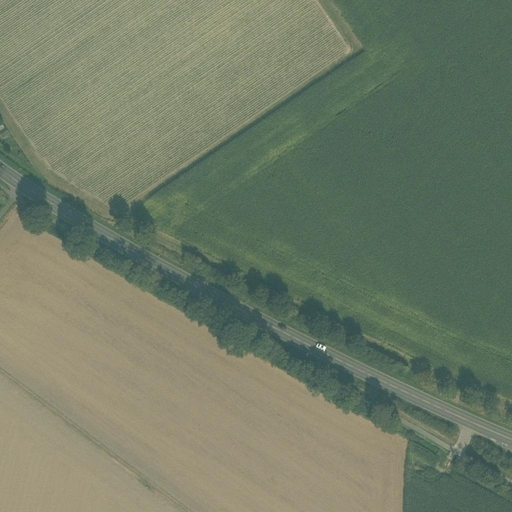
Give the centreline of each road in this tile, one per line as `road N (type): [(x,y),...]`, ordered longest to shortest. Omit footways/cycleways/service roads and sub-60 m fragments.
road 1 (secondary): [(511,441),(246,316),(0,171)]
road 2 (track): [(0,375),(185,511)]
